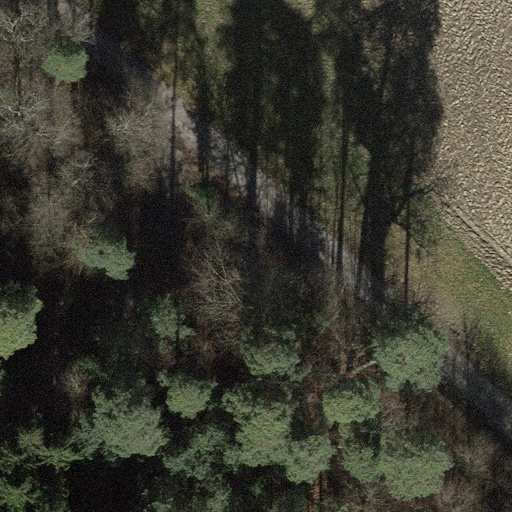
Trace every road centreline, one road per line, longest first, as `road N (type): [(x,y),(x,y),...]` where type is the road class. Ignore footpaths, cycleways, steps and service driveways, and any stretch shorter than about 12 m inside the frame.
road 1 (track): [(511,433),(52,0)]
road 2 (track): [(182,123),(177,173),(146,262),(0,431)]
road 3 (track): [(120,301),(202,264),(324,256)]
